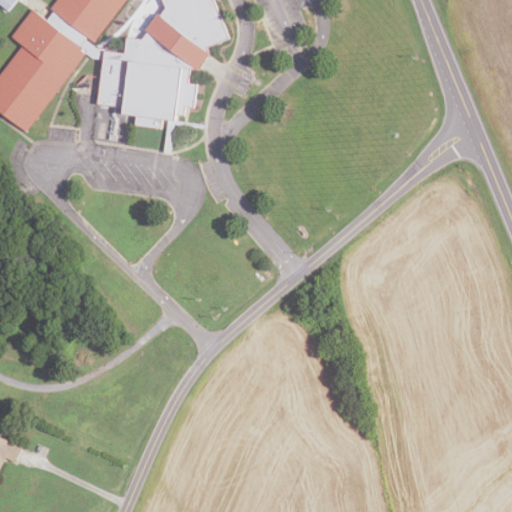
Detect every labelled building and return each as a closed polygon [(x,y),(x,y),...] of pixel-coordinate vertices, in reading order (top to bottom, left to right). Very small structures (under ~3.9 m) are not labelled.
[(15,0),(7,10),(0,4),(0,0),(15,0)] [(125,0),(94,41),(50,8),(56,0),(125,0)] [(213,0),(229,38),(207,47),(209,54),(197,69),(189,68),(187,82),(196,83),(193,106),(184,105),(183,114),(176,113),(175,120),(161,118),(161,128),(134,125),(136,115),(122,113),(122,105),(97,103),(104,50),(124,53),(125,36),(142,38),(165,7),(162,0),(213,0)] [(87,51),(25,131),(0,111),(0,74),(22,45),(11,37),(32,9),(87,51)] [(0,468),(0,437),(21,448),(14,461),(6,456),(0,468)]
